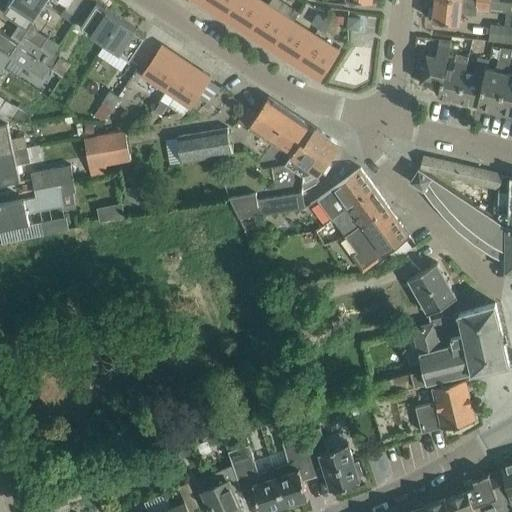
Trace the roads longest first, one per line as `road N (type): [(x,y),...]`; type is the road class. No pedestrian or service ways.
road 1 (unclassified): [(368,116),(283,86),(144,0)]
road 2 (unclassified): [(368,116),(372,157),(501,289)]
road 3 (residential): [(349,511),(511,430)]
road 4 (unclassified): [(511,153),(386,121)]
road 5 (residential): [(386,121),(400,0)]
